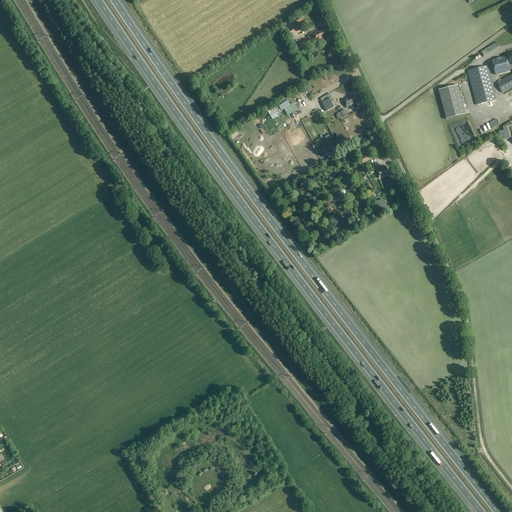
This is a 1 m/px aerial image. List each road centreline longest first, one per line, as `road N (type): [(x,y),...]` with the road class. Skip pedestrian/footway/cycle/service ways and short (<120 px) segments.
road 1 (track): [(436,511),(218,272),(138,163),(37,0)]
road 2 (motorway): [(496,511),(273,226),(113,0)]
road 3 (motorway): [(98,0),(262,234),(478,511)]
road 4 (track): [(380,121),(463,301),(482,445),(511,487)]
road 5 (track): [(511,24),(380,121)]
road 6 (track): [(324,0),(380,121)]
